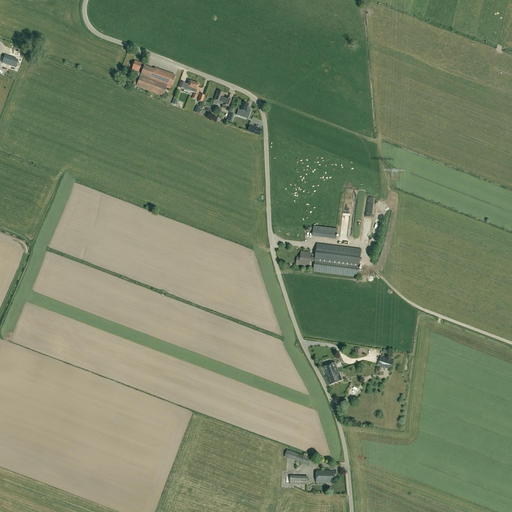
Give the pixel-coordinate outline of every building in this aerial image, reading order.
[(3,38),(1,44),(16,49),(17,43),(3,38)] [(18,59),(5,54),(2,63),(15,68),(18,59)] [(136,87),(140,73),(138,72),(141,64),(134,61),(131,70),(134,71),(137,72),(136,74),(133,84),(134,85),(133,88),(135,88),(136,87)] [(140,73),(136,87),(163,97),(166,88),(170,90),(175,76),(171,75),(171,76),(160,72),(160,71),(156,69),(154,70),(143,66),(141,73),(140,73)] [(178,87),(191,92),(194,83),(189,81),(188,85),(180,82),(178,87)] [(194,83),(191,92),(194,93),(192,99),(196,100),(198,94),(200,89),(198,88),(199,85),(194,83)] [(214,100),(223,103),(221,108),(227,110),(231,99),(225,97),(225,99),(222,98),(224,94),(217,91),(214,100)] [(248,119),(250,113),(249,113),(250,109),(247,108),(248,105),(242,103),(240,110),(239,110),(237,115),(248,119)] [(259,135),(261,130),(250,126),(248,131),(259,135)] [(367,237),(369,206),(363,205),(360,240),(364,240),(364,237),(367,237)] [(313,234),(336,237),(337,229),(314,226),(313,234)] [(310,258),(310,261),(315,262),(314,264),(313,272),(358,278),(358,277),(359,269),(361,249),(317,244),(315,258),(310,258)] [(309,265),(310,261),(310,258),(311,254),(301,252),(300,258),(297,258),(296,264),(305,265),(306,264),(309,265)] [(384,368),(387,358),(380,356),(377,366),(384,368)] [(387,358),(384,368),(391,370),(394,361),(387,358)] [(322,367),(326,376),(339,372),(335,362),(322,367)] [(339,372),(326,376),(330,385),(342,381),(339,372)] [(311,459),(287,450),(285,457),(308,465),(311,459)] [(336,471),(316,470),(316,483),(336,484),(336,471)]
